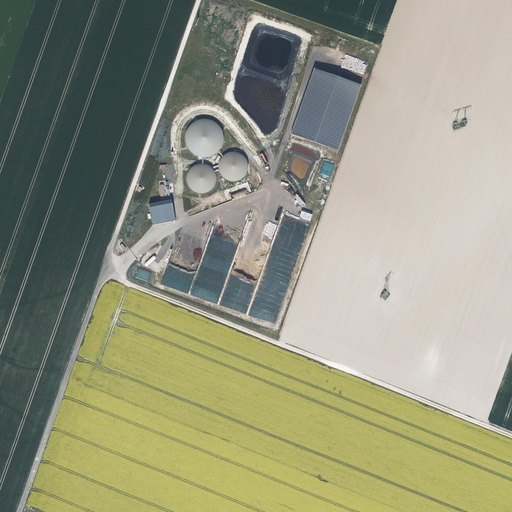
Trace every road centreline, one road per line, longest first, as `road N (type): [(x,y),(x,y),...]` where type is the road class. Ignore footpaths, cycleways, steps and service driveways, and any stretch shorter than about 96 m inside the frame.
road 1 (track): [(511,437),(102,273)]
road 2 (track): [(102,273),(199,0)]
road 3 (track): [(18,511),(102,273)]
